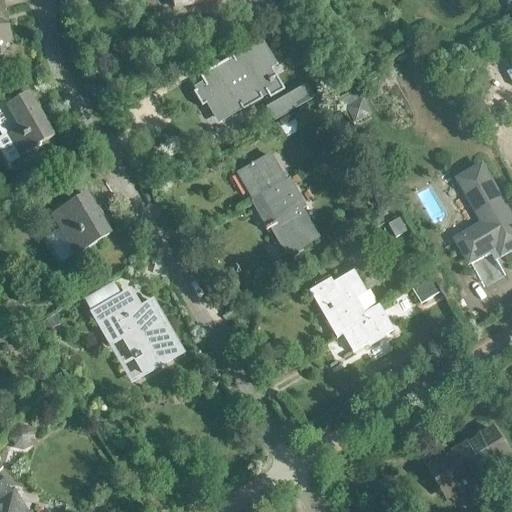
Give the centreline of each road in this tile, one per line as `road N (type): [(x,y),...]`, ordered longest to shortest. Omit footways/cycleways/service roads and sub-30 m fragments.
road 1 (residential): [(290,470),(67,85),(43,0)]
road 2 (residential): [(511,337),(290,470)]
